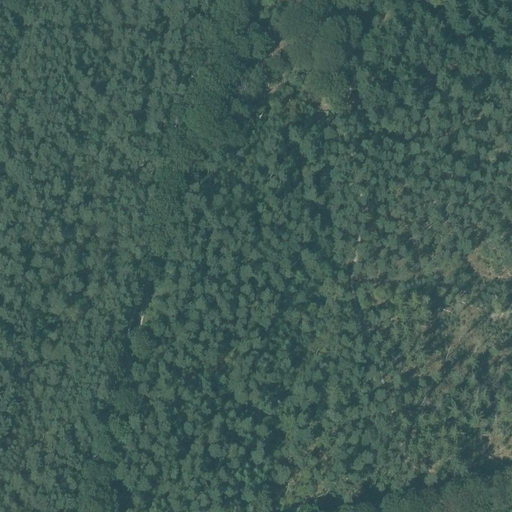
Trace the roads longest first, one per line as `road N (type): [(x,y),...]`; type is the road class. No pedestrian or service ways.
road 1 (track): [(87,511),(224,0)]
road 2 (unknown): [(435,511),(354,300),(354,224),(339,121)]
road 3 (track): [(339,121),(511,75)]
road 4 (unknown): [(339,121),(369,0)]
